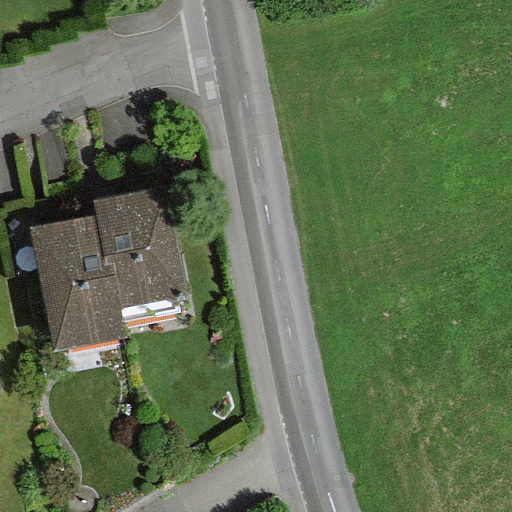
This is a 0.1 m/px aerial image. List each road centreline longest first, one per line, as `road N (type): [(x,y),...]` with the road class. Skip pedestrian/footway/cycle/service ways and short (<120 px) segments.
road 1 (residential): [(236,35),(314,442)]
road 2 (residential): [(236,35),(139,56),(0,117)]
road 3 (residential): [(314,442),(190,511)]
